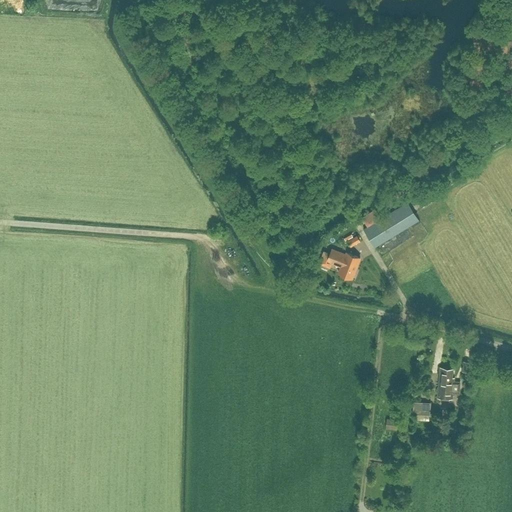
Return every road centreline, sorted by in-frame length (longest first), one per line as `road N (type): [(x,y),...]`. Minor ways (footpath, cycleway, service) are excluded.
road 1 (track): [(270,284),(121,30),(127,0)]
road 2 (track): [(0,222),(220,238),(248,278),(270,284)]
road 3 (unknown): [(356,507),(373,310)]
road 4 (track): [(270,284),(409,318)]
